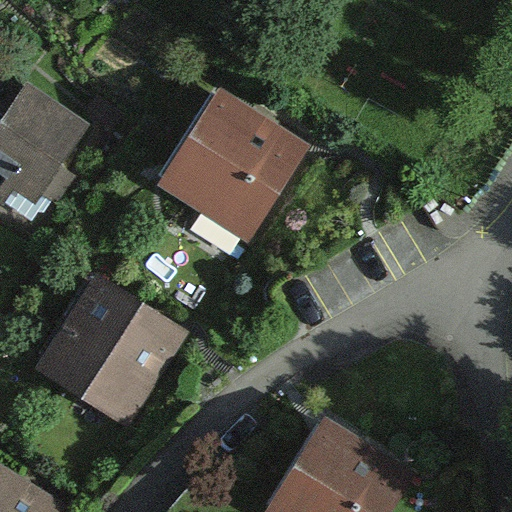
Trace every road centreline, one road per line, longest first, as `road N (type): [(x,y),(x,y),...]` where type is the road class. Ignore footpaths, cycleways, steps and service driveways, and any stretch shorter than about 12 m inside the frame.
road 1 (residential): [(464,288),(362,326),(220,416),(133,511)]
road 2 (residential): [(464,288),(507,511)]
